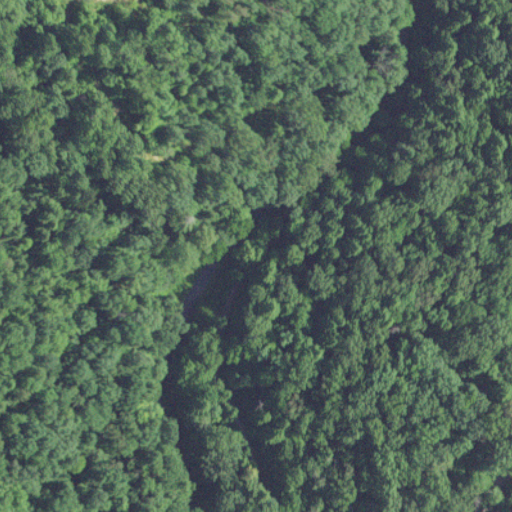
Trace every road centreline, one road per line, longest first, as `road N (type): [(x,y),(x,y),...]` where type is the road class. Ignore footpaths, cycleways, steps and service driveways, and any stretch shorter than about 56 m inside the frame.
road 1 (tertiary): [(188,511),(161,412),(171,334),(234,239),(357,126),(404,34),(407,0)]
road 2 (residential): [(171,334),(205,365),(232,409),(266,511),(485,511),(498,480),(511,472)]
